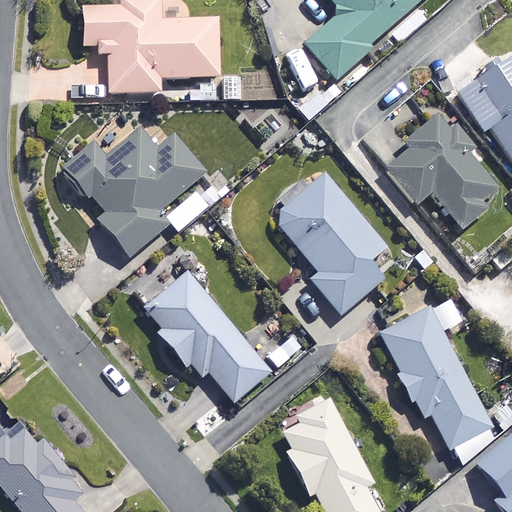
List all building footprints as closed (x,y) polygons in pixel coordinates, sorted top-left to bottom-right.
[(424,0),(323,0),(340,18),(303,50),(334,86),(369,55),(366,52),(424,0)] [(157,3),(117,4),(118,12),(80,13),(81,52),(105,51),(107,99),(159,97),(158,83),(217,82),(215,24),(158,25),(157,3)] [(511,65),(458,99),(482,136),(488,133),(511,170),(511,65)] [(499,201),(433,123),(402,149),(408,156),(384,176),(413,211),(430,197),(461,233),(499,201)] [(155,156),(138,135),(103,164),(91,150),(60,175),(94,217),(98,228),(127,263),(168,230),(157,217),(202,180),(172,143),(155,156)] [(383,254),(320,180),(284,211),(275,229),(316,277),(307,285),(338,321),(379,286),(365,270),(383,254)] [(511,261),(503,253),(478,281),(487,288),(511,261)] [(268,377),(182,277),(138,315),(196,383),(205,376),(232,408),(268,377)] [(496,444),(426,314),(378,340),(422,421),(428,417),(447,454),(458,449),(464,461),(496,444)] [(371,487),(327,408),(273,438),(308,501),(312,499),(318,511),(373,511),(362,492),(371,487)] [(19,438),(0,415),(0,492),(16,511),(74,511),(69,505),(81,495),(28,431),(19,438)] [(511,511),(511,436),(511,435),(472,468),(500,500),(496,504),(502,511),(511,511)]
